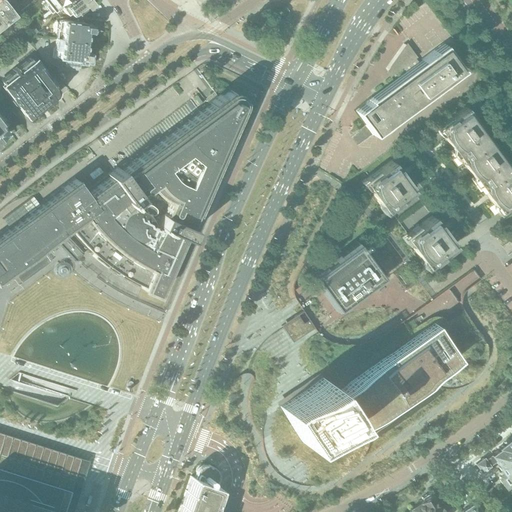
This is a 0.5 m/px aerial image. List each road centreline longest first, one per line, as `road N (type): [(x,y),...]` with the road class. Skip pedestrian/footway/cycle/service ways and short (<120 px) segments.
road 1 (secondary): [(183,431),(243,275),(326,96)]
road 2 (secondary): [(297,82),(221,240),(154,415)]
road 3 (residential): [(0,198),(196,55),(216,47),(242,51)]
road 4 (residential): [(511,395),(425,460),(332,511)]
road 5 (residential): [(142,61),(0,167)]
